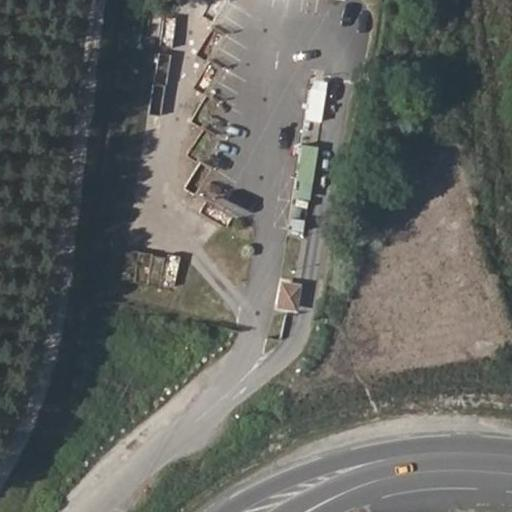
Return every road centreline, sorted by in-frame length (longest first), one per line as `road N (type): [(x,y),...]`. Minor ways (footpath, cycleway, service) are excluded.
road 1 (track): [(99,0),(39,407),(0,482)]
road 2 (unknown): [(260,307),(194,247),(169,184),(188,0)]
road 3 (tertiary): [(266,506),(395,457),(511,456)]
